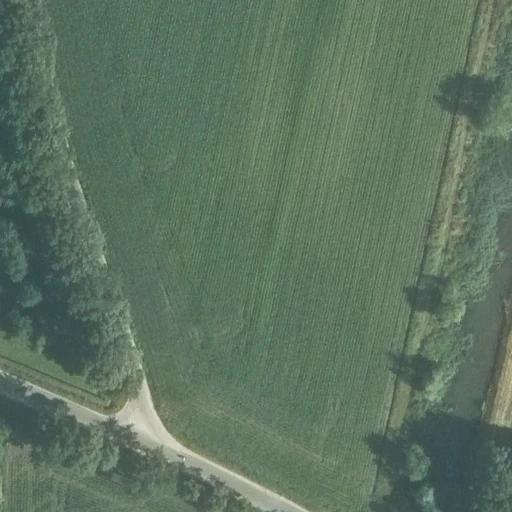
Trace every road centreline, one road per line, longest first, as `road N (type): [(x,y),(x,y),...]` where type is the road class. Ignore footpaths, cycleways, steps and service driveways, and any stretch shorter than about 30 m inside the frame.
road 1 (unclassified): [(134,441),(130,364),(56,141),(30,0)]
road 2 (unclassified): [(134,441),(284,511)]
road 3 (unclassified): [(0,381),(134,441)]
